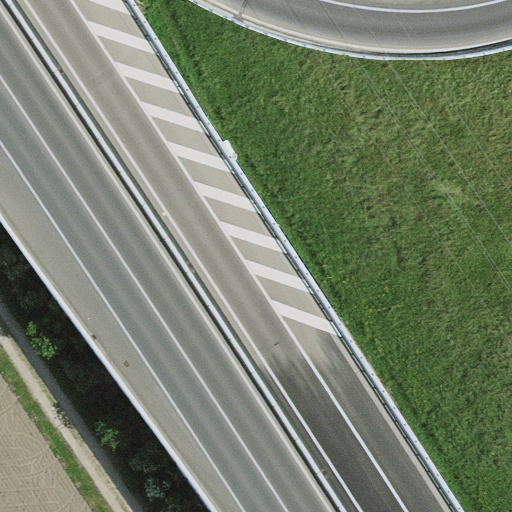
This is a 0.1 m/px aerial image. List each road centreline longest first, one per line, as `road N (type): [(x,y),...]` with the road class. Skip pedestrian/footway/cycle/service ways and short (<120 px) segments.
road 1 (track): [(0,320),(129,511),(321,511),(0,28)]
road 2 (trunk): [(393,511),(69,0)]
road 3 (trunk): [(0,81),(286,511)]
road 4 (trunk): [(511,12),(447,26),(377,25),(268,0)]
